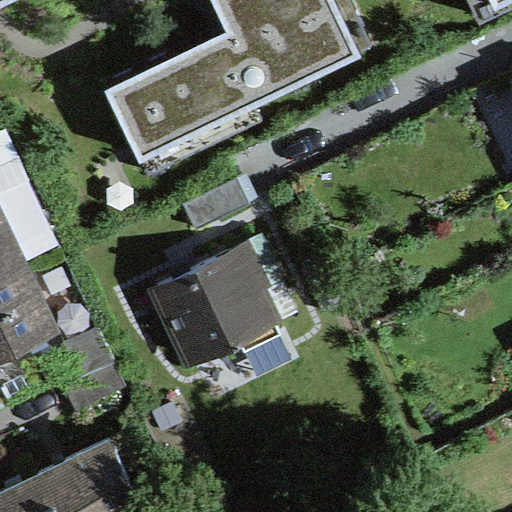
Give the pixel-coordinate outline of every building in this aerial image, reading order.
[(148,169),(262,114),(254,96),(372,40),(352,0),(216,0),(227,20),(218,25),(105,79),(148,169)] [(472,0),(479,13),(506,0),(472,0)] [(0,167),(20,158),(4,125),(0,127),(0,167)] [(237,172),(183,198),(195,225),(250,199),(247,194),(237,172)] [(0,276),(26,264),(0,208),(0,276)] [(238,321),(269,307),(259,285),(258,283),(280,272),(261,231),(157,282),(192,354),(242,329),(238,321)] [(0,362),(60,334),(26,264),(0,276),(0,362)] [(64,376),(78,405),(126,382),(112,353),(64,376)] [(37,473),(56,511),(146,511),(111,437),(37,473)] [(0,490),(0,511),(56,511),(37,473),(0,490)]
